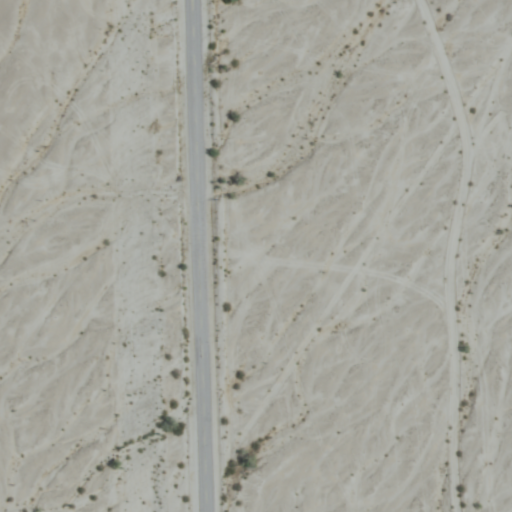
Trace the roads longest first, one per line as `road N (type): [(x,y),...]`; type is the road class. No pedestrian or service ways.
road 1 (track): [(418,0),(457,99),(468,156),(448,277),(456,511)]
road 2 (secondary): [(206,511),(193,0)]
